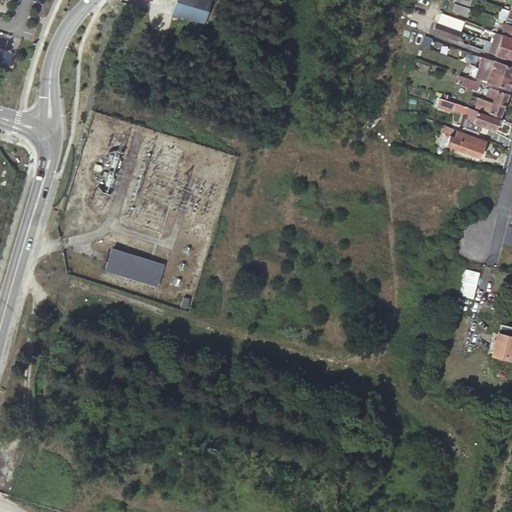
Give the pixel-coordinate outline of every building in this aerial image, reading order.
[(469,8),(453,3),(451,9),(466,15),(469,8)] [(175,7),(173,15),(186,18),(187,9),(175,7)] [(186,18),(194,20),(195,11),(187,9),(186,18)] [(429,21),(453,29),(456,20),(433,12),(429,21)] [(453,29),(429,21),(427,28),(433,33),(450,39),(453,29)] [(511,34),(511,26),(505,24),(502,31),(511,34)] [(491,43),(511,49),(511,38),(495,33),(491,43)] [(424,35),(420,46),(428,49),(432,38),(424,35)] [(511,60),(511,49),(491,43),(488,52),(511,60)] [(455,58),(468,63),(471,55),(462,52),(460,56),(456,54),(455,58)] [(490,71),(511,79),(511,77),(511,68),(493,62),(490,71)] [(508,89),(511,79),(490,71),(477,67),(474,77),(508,89)] [(477,91),(480,83),(459,75),(457,80),(462,82),(461,86),(477,91)] [(492,102),(490,110),(489,112),(500,116),(507,95),(489,88),(486,97),(488,97),(490,99),(489,101),(492,102)] [(484,108),(490,110),(492,102),(489,101),(490,99),(488,97),(484,108)] [(466,108),(451,102),(450,106),(454,107),(451,113),(456,114),(457,112),(464,114),(466,108)] [(495,131),(499,119),(469,109),(468,111),(471,113),(469,120),(475,122),(474,124),(482,127),(495,131)] [(453,124),(461,127),(464,121),(455,118),(453,124)] [(480,134),(482,127),(474,124),(475,122),(469,120),(465,129),(480,134)] [(457,131),(447,127),(444,135),(449,136),(454,138),(457,131)] [(480,159),(486,141),(457,131),(454,138),(449,136),(446,146),(480,159)] [(103,272),(154,288),(161,267),(110,250),(103,272)] [(456,295),(473,300),(481,273),(463,268),(456,295)] [(511,355),(511,323),(502,321),(495,352),(511,355)]
